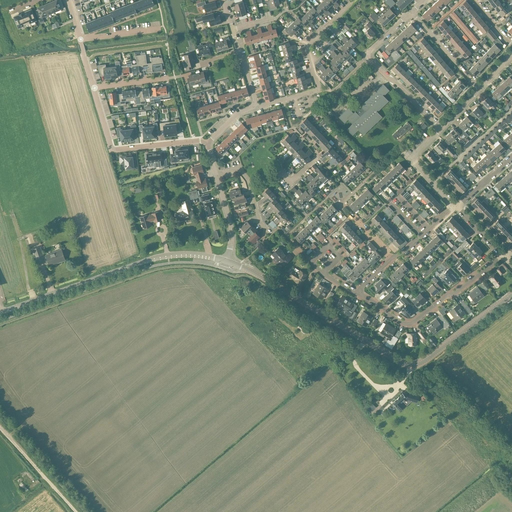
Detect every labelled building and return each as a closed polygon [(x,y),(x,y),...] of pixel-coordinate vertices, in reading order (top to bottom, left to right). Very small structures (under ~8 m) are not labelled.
[(51,2),(55,12),(60,9),(63,8),(61,1),(58,3),(56,0),(51,2)] [(144,9),(141,0),(136,2),(139,11),(144,9)] [(144,9),(149,7),(146,0),(140,0),(141,0),(144,9)] [(233,5),(235,11),(247,7),(244,8),(242,2),(241,0),(236,0),(235,1),(236,4),(233,5)] [(273,0),(269,1),(270,7),(269,7),(270,11),(269,11),(277,9),(276,6),(279,5),(278,0),(273,0)] [(331,0),(324,0),(324,1),(329,7),(332,4),(336,8),(337,7),(331,0)] [(407,4),(404,0),(398,0),(396,2),(402,9),(407,4)] [(440,0),(437,0),(435,3),(441,9),(445,5),(440,0)] [(460,6),(464,11),(470,5),(466,0),(460,6)] [(215,2),(206,5),(205,1),(196,4),(197,7),(202,6),(202,9),(203,10),(204,9),(205,13),(217,9),(215,2)] [(329,15),(330,14),(330,13),(327,9),(329,7),(324,1),(319,5),(329,15)] [(47,15),(55,12),(51,2),(43,5),(47,15)] [(130,4),(134,13),(139,11),(136,2),(130,4)] [(494,7),(498,12),(504,7),(500,2),(494,7)] [(435,3),(430,7),(436,13),(441,9),(435,3)] [(126,6),(129,15),(134,13),(130,4),(126,6)] [(43,5),(42,6),(37,8),(38,11),(35,12),(38,19),(41,17),(47,15),(43,5)] [(319,5),(315,9),(321,15),(323,13),(327,17),(329,15),(319,5)] [(474,10),(470,5),(464,11),(467,15),(474,10)] [(120,8),(124,17),(129,15),(126,6),(120,8)] [(387,6),(381,11),(390,20),(395,15),(387,6)] [(246,14),(249,13),(247,7),(235,11),(237,17),(240,16),(241,20),(247,18),(246,14)] [(319,17),(321,15),(315,9),(313,7),(309,11),(313,16),(316,14),(319,17)] [(430,7),(426,11),(432,17),(436,13),(430,7)] [(508,11),(504,7),(498,12),(502,16),(508,11)] [(120,8),(115,10),(119,19),(124,17),(120,8)] [(13,17),(18,28),(29,23),(31,29),(37,27),(35,21),(31,10),(23,13),(18,15),(13,17)] [(114,20),(119,19),(115,10),(110,12),(111,13),(114,20)] [(478,14),(474,10),(467,15),(471,20),(478,14)] [(309,11),(304,15),(314,26),(315,24),(312,20),(314,17),(313,16),(309,11)] [(377,20),(378,19),(384,25),(390,20),(381,11),(377,15),(374,11),(369,15),(374,21),(376,19),(377,20)] [(432,17),(426,11),(421,15),(427,21),(432,17)] [(111,13),(106,15),(109,24),(115,22),(114,20),(111,13)] [(196,22),(203,20),(204,23),(209,21),(210,26),(217,24),(218,25),(220,24),(221,23),(221,22),(221,20),(220,19),(219,16),(214,17),(212,14),(202,17),(202,16),(195,18),(196,22)] [(482,19),(478,14),(471,20),(475,24),(482,19)] [(109,24),(106,15),(101,17),(104,26),(109,24)] [(300,19),(306,25),(308,23),(312,27),(314,26),(304,15),(300,19)] [(104,26),(101,17),(96,19),(99,28),(104,26)] [(298,17),(294,21),(298,26),(301,24),(304,27),(306,25),(300,19),(298,17)] [(91,21),(94,30),(99,28),(96,19),(91,21)] [(485,23),(482,19),(475,24),(479,29),(485,23)] [(89,32),(94,30),(91,21),(86,23),(89,32)] [(300,28),(298,26),(294,21),(286,29),(285,28),(284,29),(281,31),(285,35),(287,33),(290,36),(293,34),(297,37),(301,34),(297,30),(300,28)] [(364,26),(367,29),(364,32),(370,38),(375,33),(373,31),(375,29),(368,21),(364,26)] [(437,26),(441,31),(447,26),(443,21),(437,26)] [(489,28),(485,23),(479,29),(483,34),(489,28)] [(412,34),(416,30),(411,24),(407,28),(412,34)] [(246,45),(277,36),(276,29),(272,30),(271,25),(269,25),(270,28),(269,28),(268,26),(267,26),(268,31),(262,33),(260,28),(259,28),(260,31),(259,31),(258,29),(256,29),(257,34),(251,36),(250,31),(248,32),(249,34),(248,35),(247,32),(246,32),(247,37),(244,38),(246,45)] [(441,31),(445,35),(451,30),(447,26),(441,31)] [(408,38),(412,34),(407,28),(402,32),(408,38)] [(495,44),(499,48),(503,44),(490,29),(486,33),(494,44),(495,44)] [(445,35),(449,40),(455,35),(451,30),(445,35)] [(403,41),(408,38),(402,32),(398,36),(403,41)] [(449,40),(453,44),(459,39),(455,35),(449,40)] [(348,40),(346,37),(344,36),(343,38),(352,48),(357,44),(351,37),(348,40)] [(399,45),(403,41),(398,36),(394,40),(399,45)] [(228,49),(227,46),(230,45),(228,38),(222,40),(223,41),(215,44),(217,52),(223,50),(224,51),(228,49)] [(345,43),(342,46),(348,52),(350,54),(354,50),(352,48),(343,38),(341,39),(345,43)] [(417,43),(421,47),(427,42),(423,38),(417,43)] [(463,44),(459,39),(453,44),(457,49),(463,44)] [(395,49),(399,45),(394,40),(390,43),(395,49)] [(209,50),(212,49),(210,42),(207,43),(207,45),(197,48),(200,56),(207,54),(207,56),(210,55),(209,50)] [(283,50),(296,46),(295,44),(290,46),(289,42),(281,44),(283,50)] [(431,46),(427,42),(421,47),(425,52),(431,46)] [(390,53),(395,49),(390,43),(385,48),(390,53)] [(457,49),(461,53),(467,48),(463,44),(457,49)] [(496,54),(501,49),(499,48),(495,44),(494,44),(490,48),(496,54)] [(297,49),(296,46),(283,50),(284,56),(291,54),(292,54),(291,50),(297,49)] [(350,54),(348,52),(342,46),(340,47),(343,50),(341,53),(345,58),(350,54)] [(435,51),(431,46),(425,52),(429,56),(435,51)] [(471,53),(467,48),(461,53),(465,58),(471,53)] [(490,48),(486,52),(492,58),(496,54),(490,48)] [(393,58),(392,59),(394,61),(401,55),(395,49),(389,54),(393,58)] [(333,51),(331,52),(343,64),(347,60),(345,58),(341,53),(340,52),(337,54),(333,51)] [(438,55),(435,51),(429,56),(432,60),(438,55)] [(141,55),(143,71),(146,70),(146,72),(152,72),(151,63),(147,63),(145,54),(145,52),(140,53),(141,55)] [(337,66),(339,68),(343,64),(331,52),(330,54),(333,58),(331,60),(337,66)] [(488,63),(492,58),(486,52),(482,57),(488,63)] [(192,66),(194,65),(191,54),(183,56),(186,65),(184,66),(186,71),(192,69),(192,66)] [(250,63),(263,59),(263,58),(259,59),(258,54),(248,57),(250,63)] [(137,64),(132,65),(132,72),(133,74),(140,73),(139,71),(143,71),(141,55),(135,55),(137,64)] [(442,59),(438,55),(432,60),(436,65),(442,59)] [(151,58),(151,63),(152,72),(154,72),(159,71),(159,70),(162,70),(162,66),(164,65),(162,57),(159,58),(159,57),(151,58)] [(482,57),(478,61),(484,67),(488,63),(482,57)] [(263,61),(263,59),(250,63),(252,69),(255,68),(255,67),(261,66),(260,62),(263,61)] [(297,62),(296,59),(288,61),(290,67),(304,63),(303,61),(297,62)] [(446,64),(442,59),(436,65),(440,69),(446,64)] [(337,66),(331,60),(329,62),(332,65),(329,67),(334,73),(339,68),(337,66)] [(130,72),(132,72),(132,65),(131,61),(126,62),(127,65),(121,66),(123,75),(125,75),(127,74),(127,73),(130,73),(130,72)] [(473,64),(474,65),(480,71),(484,67),(478,61),(476,63),(475,61),(473,64)] [(304,65),(304,63),(290,67),(292,73),(300,70),(299,67),(304,65)] [(395,73),(401,67),(397,63),(392,69),(395,73)] [(115,66),(110,67),(111,77),(112,77),(112,78),(116,78),(116,77),(117,77),(117,73),(119,73),(119,70),(120,70),(120,64),(115,64),(115,66)] [(450,68),(446,64),(440,69),(444,73),(450,68)] [(105,78),(111,77),(110,67),(106,68),(105,65),(98,65),(101,76),(104,75),(105,78)] [(255,67),(255,68),(257,73),(265,71),(264,65),(261,66),(255,67)] [(325,69),(322,65),(320,67),(330,77),(332,79),(336,75),(334,73),(329,67),(328,66),(325,69)] [(469,70),(474,75),(475,75),(480,71),(474,65),(469,70)] [(332,79),(330,77),(320,67),(318,68),(322,72),(319,75),(325,81),(326,82),(328,82),(329,82),(332,79)] [(395,73),(399,77),(405,71),(401,67),(395,73)] [(454,73),(450,68),(444,73),(448,78),(454,73)] [(300,71),(300,70),(292,73),(293,78),(296,78),(296,77),(304,75),(303,73),(299,74),(298,71),(300,71)] [(267,77),(265,71),(257,73),(259,79),(267,77)] [(404,81),(409,75),(405,71),(399,77),(404,81)] [(195,75),(198,84),(204,82),(205,85),(208,84),(207,78),(204,79),(202,73),(195,75)] [(192,88),(191,86),(198,84),(195,75),(188,77),(190,83),(187,84),(189,89),(192,88)] [(296,77),(296,78),(298,83),(311,79),(310,77),(305,79),(304,75),(296,77)] [(404,81),(408,85),(414,80),(409,75),(404,81)] [(269,82),(267,77),(259,79),(260,85),(269,82)] [(312,82),(311,79),(298,83),(300,89),(307,87),(306,83),(312,82)] [(418,84),(414,80),(408,85),(413,89),(418,84)] [(461,90),(465,85),(459,80),(455,84),(461,90)] [(511,86),(505,80),(501,84),(506,90),(511,86)] [(270,88),(269,82),(260,85),(262,90),(270,88)] [(348,119),(352,124),(347,129),(353,135),(358,130),(363,135),(382,117),(377,112),(389,101),(384,96),(389,90),(383,84),(360,106),(355,111),(353,113),(348,107),(338,117),(344,123),(348,119)] [(413,89),(417,93),(422,88),(418,84),(413,89)] [(455,84),(451,88),(457,94),(461,90),(455,84)] [(501,84),(496,88),(502,94),(506,90),(501,84)] [(152,88),(152,90),(149,90),(150,98),(150,105),(155,104),(154,99),(160,98),(160,97),(158,87),(159,87),(159,86),(152,87),(152,88)] [(160,97),(163,97),(169,96),(169,95),(169,92),(168,88),(167,88),(166,88),(166,86),(159,87),(158,87),(160,97)] [(453,98),(457,94),(451,88),(450,90),(448,91),(447,90),(446,91),(441,86),(438,89),(448,99),(451,96),(453,98)] [(149,90),(149,88),(142,89),(142,91),(139,91),(140,104),(146,104),(145,99),(150,98),(149,90)] [(246,88),(240,90),(243,98),(249,96),(246,88)] [(272,94),(270,88),(262,90),(264,96),(272,94)] [(422,88),(417,93),(420,97),(426,91),(422,88)] [(502,94),(496,88),(492,93),(497,99),(502,94)] [(129,91),(130,101),(134,100),(135,105),(140,104),(139,91),(136,92),(135,90),(129,91)] [(240,90),(235,91),(237,99),(243,98),(240,90)] [(130,101),(129,91),(122,91),(122,94),(119,94),(120,100),(120,105),(126,105),(125,101),(130,101)] [(235,91),(229,93),(231,101),(237,99),(235,91)] [(420,97),(425,101),(430,95),(426,91),(420,97)] [(120,100),(119,94),(116,94),(116,92),(109,93),(109,94),(108,94),(109,98),(110,98),(110,103),(117,102),(117,100),(120,100)] [(229,93),(223,95),(225,103),(231,101),(229,93)] [(274,100),(272,94),(264,96),(265,102),(274,100)] [(225,103),(223,95),(217,96),(219,102),(220,104),(225,103)] [(429,105),(434,100),(430,95),(425,101),(429,105)] [(495,107),(496,108),(497,109),(500,107),(497,104),(494,101),(493,103),(487,97),(482,102),(488,108),(490,105),(493,108),(495,107)] [(429,105),(433,109),(434,108),(439,104),(434,100),(429,105)] [(219,102),(213,104),(215,111),(221,110),(220,104),(219,102)] [(213,104),(207,105),(210,113),(215,111),(213,104)] [(439,104),(434,108),(433,109),(438,114),(443,108),(439,104)] [(207,105),(202,107),(204,115),(210,113),(207,105)] [(478,117),(482,113),(483,113),(486,116),(488,114),(487,112),(482,107),(480,109),(477,106),(472,111),(478,117)] [(204,115),(202,107),(196,109),(198,117),(204,115)] [(281,109),(275,110),(278,118),(284,117),(281,109)] [(266,122),(272,120),(270,112),(264,114),(266,122)] [(264,114),(258,116),(260,123),(266,122),(264,114)] [(261,125),(260,123),(258,116),(252,118),(256,131),(256,130),(258,130),(257,126),(261,125)] [(468,126),(472,122),(474,120),(470,116),(469,118),(467,116),(463,120),(468,126)] [(254,132),(256,131),(252,118),(245,119),(246,122),(242,124),(247,129),(250,128),(252,130),(254,132)] [(299,124),(303,128),(310,122),(306,118),(299,124)] [(175,121),(169,122),(171,136),(174,136),(174,135),(177,135),(176,128),(181,127),(179,119),(175,119),(175,121)] [(458,128),(463,134),(466,138),(468,136),(463,130),(468,126),(463,120),(458,124),(460,126),(458,128)] [(169,122),(159,123),(160,130),(164,130),(164,136),(168,136),(168,137),(171,136),(169,122)] [(314,126),(310,122),(303,128),(307,132),(314,126)] [(407,122),(402,127),(401,126),(392,135),(397,141),(412,126),(407,122)] [(153,125),(148,126),(149,138),(151,138),(151,139),(154,138),(154,137),(155,137),(154,129),(158,129),(157,123),(153,123),(153,125)] [(242,123),(237,128),(243,133),(247,129),(242,124),(242,123)] [(130,140),(131,141),(134,141),(134,140),(134,132),(137,132),(136,125),(131,126),(131,128),(126,128),(128,140),(130,140)] [(142,125),(139,125),(140,131),(143,130),(144,138),(149,138),(148,126),(142,126),(142,125)] [(317,130),(314,126),(307,132),(311,136),(317,130)] [(122,141),(123,142),(126,142),(125,141),(128,140),(126,128),(120,129),(120,127),(117,128),(117,134),(121,134),(122,141)] [(238,138),(243,133),(237,128),(233,132),(238,138)] [(454,128),(450,133),(455,138),(459,135),(461,137),(463,134),(458,128),(456,130),(454,128)] [(321,134),(317,130),(311,136),(314,140),(321,134)] [(234,142),(238,138),(233,132),(228,136),(234,142)] [(445,137),(447,138),(444,141),(448,145),(451,142),(455,138),(450,133),(445,137)] [(281,141),(285,145),(295,136),(294,134),(290,137),(288,135),(281,141)] [(325,138),(321,134),(314,140),(318,144),(325,138)] [(469,140),(471,143),(478,137),(475,134),(469,140)] [(230,146),(234,142),(228,136),(224,140),(230,146)] [(285,145),(289,149),(296,143),(293,141),(297,137),(295,136),(285,145)] [(328,141),(325,138),(318,144),(322,148),(328,141)] [(226,150),(230,146),(224,140),(220,144),(226,150)] [(462,147),(465,149),(471,143),(469,140),(462,147)] [(332,145),(328,141),(322,148),(325,151),(326,152),(331,147),(332,145)] [(289,149),(293,153),(303,143),(301,142),(298,145),(296,143),(289,149)] [(452,155),(454,153),(448,146),(446,148),(445,147),(440,142),(434,147),(440,154),(442,152),(443,153),(447,150),(452,156),(452,155)] [(293,153),(296,157),(303,151),(301,149),(305,145),(303,143),(293,153)] [(499,143),(495,147),(500,153),(505,149),(499,143)] [(221,154),(226,150),(220,144),(215,148),(221,154)] [(325,151),(323,154),(321,156),(320,156),(322,158),(326,155),(328,157),(334,151),(331,147),(326,152),(325,151)] [(500,153),(495,147),(490,151),(496,157),(500,153)] [(170,156),(171,162),(181,161),(181,158),(188,157),(187,153),(188,153),(188,148),(182,149),(182,150),(175,151),(176,155),(171,156),(171,154),(170,154),(170,156)] [(294,159),(298,163),(310,151),(309,149),(305,153),(303,151),(296,157),(294,159)] [(304,165),(311,158),(309,156),(312,153),(310,151),(298,163),(302,167),(304,165)] [(326,163),(328,164),(338,155),(334,151),(328,157),(330,159),(326,163)] [(430,151),(425,156),(432,163),(436,159),(439,163),(443,160),(437,152),(434,155),(430,151)] [(496,157),(490,151),(486,155),(491,161),(496,157)] [(162,159),(161,153),(156,153),(152,153),(147,154),(146,155),(146,161),(147,161),(148,163),(154,162),(154,166),(160,166),(161,167),(167,166),(166,158),(162,159)] [(342,159),(338,155),(328,164),(330,166),(333,163),(335,165),(342,159)] [(491,161),(486,155),(481,159),(487,165),(491,161)] [(132,158),(132,157),(125,158),(125,156),(120,157),(120,158),(119,158),(120,162),(121,162),(121,163),(125,163),(125,165),(125,166),(126,168),(133,167),(133,166),(136,166),(135,157),(132,158)] [(481,159),(477,163),(482,169),(487,165),(481,159)] [(360,161),(355,166),(361,172),(365,167),(360,161)] [(400,173),(404,168),(399,163),(395,167),(400,173)] [(482,169),(477,163),(472,167),(478,173),(482,169)] [(322,182),(327,177),(317,167),(314,164),(312,166),(315,170),(315,169),(319,173),(316,176),(322,182)] [(196,174),(196,178),(203,176),(202,173),(203,172),(201,165),(192,168),(194,175),(196,174)] [(355,166),(351,170),(356,176),(361,172),(355,166)] [(395,177),(400,173),(395,167),(390,171),(395,177)] [(351,170),(346,174),(352,180),(356,176),(351,170)] [(444,176),(449,180),(455,174),(450,170),(444,176)] [(391,181),(395,177),(390,171),(386,176),(391,181)] [(310,174),(308,176),(318,186),(322,182),(316,176),(314,178),(310,174)] [(352,180),(346,174),(342,178),(347,184),(352,180)] [(449,180),(453,184),(459,179),(455,174),(449,180)] [(203,176),(196,178),(197,181),(196,181),(198,189),(207,186),(205,179),(203,179),(203,176)] [(310,181),(308,184),(313,190),(314,190),(318,186),(308,176),(307,177),(310,181)] [(387,185),(391,181),(386,176),(381,180),(387,185)] [(505,186),(509,182),(504,177),(499,181),(505,186)] [(410,185),(414,190),(420,184),(416,179),(410,185)] [(453,184),(457,189),(463,183),(459,179),(453,184)] [(382,189),(387,185),(381,180),(377,184),(382,189)] [(500,191),(505,186),(499,181),(495,185),(500,191)] [(467,188),(463,183),(457,189),(461,193),(467,188)] [(313,190),(308,184),(306,185),(309,189),(306,191),(311,196),(315,192),(314,190),(313,190)] [(378,194),(382,189),(377,184),(372,188),(378,194)] [(414,190),(418,194),(424,188),(420,184),(414,190)] [(260,200),(262,202),(272,192),(268,187),(262,193),(264,196),(260,200)] [(297,190),(294,187),(291,189),(294,193),(295,192),(299,196),(297,198),(296,198),(294,200),(302,209),(309,203),(307,200),(297,190)] [(299,188),(297,190),(307,200),(311,196),(306,191),(305,190),(303,192),(299,188)] [(421,197),(422,198),(429,192),(424,188),(418,194),(416,196),(421,198),(421,197)] [(233,201),(234,200),(244,197),(243,193),(241,194),(240,189),(236,190),(235,189),(230,190),(230,192),(229,192),(230,197),(231,197),(233,201)] [(368,199),(373,194),(367,189),(363,193),(368,199)] [(196,190),(188,192),(190,199),(198,197),(196,190)] [(272,192),(262,202),(263,203),(267,199),(270,202),(274,198),(276,196),(272,192)] [(422,198),(427,203),(433,197),(429,192),(422,198)] [(364,203),(368,199),(363,193),(358,197),(364,203)] [(212,217),(212,215),(215,214),(211,201),(209,202),(209,199),(208,195),(200,197),(201,201),(204,201),(205,203),(204,203),(208,216),(209,216),(209,218),(212,217)] [(245,197),(244,197),(234,200),(235,204),(234,204),(235,209),(236,209),(237,210),(242,209),(242,207),(246,206),(244,201),(247,201),(245,197)] [(359,207),(364,203),(358,197),(354,201),(359,207)] [(427,203),(431,207),(437,201),(433,197),(427,203)] [(471,204),(475,208),(482,202),(481,202),(477,198),(475,197),(470,201),(472,203),(471,204)] [(266,210),(268,212),(278,202),(274,198),(270,202),(268,204),(270,207),(266,210)] [(181,202),(182,207),(176,213),(178,221),(194,217),(192,209),(193,208),(193,207),(191,208),(189,200),(181,202)] [(486,207),(488,205),(483,200),(481,202),(482,202),(475,208),(480,212),(486,207)] [(355,211),(359,207),(354,201),(349,206),(355,211)] [(431,207),(435,211),(434,212),(436,215),(441,210),(439,208),(441,206),(437,201),(431,207)] [(274,210),(276,213),(281,209),(283,207),(278,202),(268,212),(270,214),(274,210)] [(332,204),(327,209),(333,215),(337,210),(332,204)] [(480,212),(484,217),(490,211),(486,207),(480,212)] [(276,213),(274,214),(277,217),(273,221),(275,223),(285,213),(281,209),(276,213)] [(327,209),(323,213),(328,219),(333,215),(327,209)] [(494,215),(490,211),(484,217),(488,221),(494,215)] [(154,222),(161,220),(158,212),(152,213),(152,214),(148,216),(147,215),(140,217),(143,228),(151,226),(149,222),(154,220),(154,222)] [(283,223),(286,220),(289,223),(292,220),(289,217),(285,213),(275,223),(276,224),(280,221),(283,223)] [(328,219),(323,213),(318,217),(322,222),(324,223),(328,219)] [(371,220),(375,224),(381,219),(377,214),(371,220)] [(318,226),(322,222),(318,217),(317,216),(312,220),(318,226)] [(445,222),(450,227),(456,221),(452,216),(445,222)] [(385,223),(381,219),(375,224),(379,228),(385,223)] [(492,225),(496,230),(502,224),(498,219),(492,225)] [(312,220),(308,224),(313,230),(318,226),(312,220)] [(245,232),(247,234),(254,228),(252,225),(251,226),(246,221),(240,227),(245,232)] [(460,225),(456,221),(450,227),(454,231),(460,225)] [(339,228),(343,233),(349,227),(345,222),(339,228)] [(379,228),(384,233),(389,227),(385,223),(379,228)] [(308,224),(304,228),(309,234),(313,230),(308,224)] [(496,230),(500,234),(506,228),(502,224),(496,230)] [(464,230),(460,225),(454,231),(458,236),(464,230)] [(353,231),(349,227),(343,233),(347,237),(353,231)] [(394,232),(389,227),(384,233),(388,237),(394,232)] [(254,228),(247,234),(250,236),(248,238),(253,243),(259,237),(255,232),(256,230),(254,228)] [(304,228),(299,233),(305,238),(309,234),(304,228)] [(511,233),(506,228),(500,234),(504,238),(511,233)] [(469,234),(464,230),(458,236),(462,240),(469,234)] [(357,236),(353,231),(347,237),(351,241),(357,236)] [(388,237),(392,242),(398,236),(394,232),(388,237)] [(305,238),(299,233),(295,237),(300,243),(305,238)] [(396,246),(397,246),(400,249),(407,242),(400,234),(398,236),(392,242),(396,246)] [(437,245),(442,241),(437,235),(432,240),(437,245)] [(362,240),(357,236),(351,241),(356,246),(362,240)] [(433,249),(437,245),(432,240),(428,244),(433,249)] [(367,244),(374,251),(371,254),(376,260),(381,256),(375,250),(377,249),(370,242),(367,244)] [(470,245),(468,243),(464,246),(467,249),(467,248),(471,252),(477,247),(473,242),(470,245)] [(429,254),(433,249),(428,244),(423,248),(429,254)] [(40,246),(32,249),(38,264),(46,262),(40,246)] [(283,266),(285,263),(292,257),(288,254),(286,256),(278,247),(272,254),(274,257),(272,259),(278,265),(280,263),(283,266)] [(471,252),(476,257),(475,257),(478,260),(481,256),(479,254),(482,251),(477,247),(471,252)] [(424,258),(429,254),(423,248),(419,252),(424,258)] [(61,250),(46,255),(50,265),(65,260),(61,250)] [(420,262),(424,258),(419,252),(415,256),(420,262)] [(365,257),(372,264),(376,260),(371,254),(366,258),(365,257)] [(415,266),(420,262),(415,256),(410,261),(415,266)] [(365,257),(360,261),(366,267),(370,263),(371,264),(372,264),(365,257)] [(360,261),(356,265),(362,271),(366,267),(360,261)] [(457,278),(453,274),(455,272),(444,261),(441,263),(446,269),(447,268),(448,269),(443,273),(445,275),(442,278),(448,284),(451,281),(452,282),(457,278)] [(462,263),(461,263),(459,261),(455,265),(455,266),(457,268),(463,275),(468,270),(462,263)] [(404,274),(409,269),(403,263),(399,268),(404,274)] [(356,265),(351,270),(357,276),(362,271),(356,265)] [(353,280),(357,276),(351,270),(349,267),(347,269),(348,270),(344,274),(349,280),(351,278),(353,280)] [(299,269),(298,270),(295,268),(293,270),(292,270),(289,276),(294,280),(301,285),(307,274),(299,269)] [(400,278),(404,274),(399,268),(394,272),(400,278)] [(395,282),(400,278),(394,272),(390,276),(395,282)] [(497,287),(503,283),(496,273),(488,279),(491,282),(492,281),(497,287)] [(384,289),(386,290),(394,283),(392,281),(390,283),(387,286),(381,280),(375,285),(377,288),(376,290),(379,294),(384,289)] [(439,292),(442,289),(436,282),(433,285),(432,284),(427,289),(433,295),(438,291),(439,292)] [(391,290),(394,288),(396,285),(394,283),(386,290),(388,293),(383,298),(386,301),(388,300),(391,303),(397,297),(391,290)] [(480,290),(482,293),(487,288),(483,283),(478,286),(481,290),(480,290)] [(322,299),(328,289),(318,284),(313,293),(322,299)] [(469,294),(473,299),(470,301),(473,304),(475,302),(484,296),(482,293),(480,290),(477,287),(469,294)] [(422,305),(427,301),(420,293),(412,301),(417,306),(420,303),(422,305)] [(357,305),(354,303),(353,303),(341,296),(336,305),(345,311),(344,313),(350,317),(353,311),(357,305)] [(413,312),(408,306),(410,304),(403,296),(400,298),(406,305),(401,310),(408,317),(413,312)] [(464,300),(460,303),(469,315),(473,312),(464,300)] [(456,320),(464,313),(458,304),(449,311),(456,320)] [(366,326),(372,317),(363,311),(357,321),(366,326)] [(434,334),(442,328),(443,329),(449,324),(446,320),(442,314),(438,317),(441,320),(438,322),(436,319),(427,325),(434,334)] [(301,323),(297,327),(304,334),(308,330),(301,323)] [(389,338),(395,329),(386,323),(380,333),(389,338)] [(421,338),(420,339),(423,344),(428,340),(421,330),(418,333),(421,338)] [(408,345),(416,345),(416,333),(406,333),(406,338),(408,338),(408,345)] [(397,407),(396,406),(402,401),(404,404),(408,400),(406,397),(402,393),(393,403),(390,405),(394,409),(397,407)]
